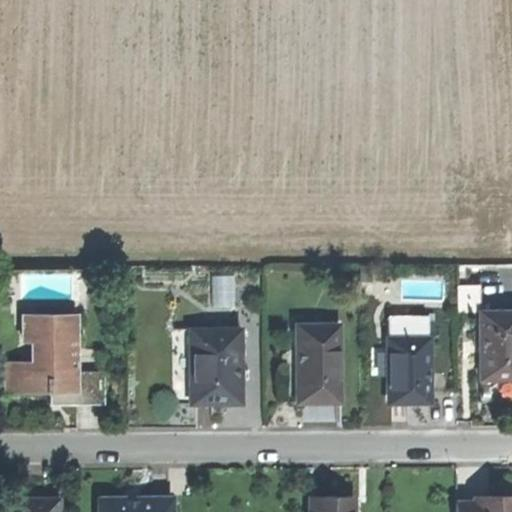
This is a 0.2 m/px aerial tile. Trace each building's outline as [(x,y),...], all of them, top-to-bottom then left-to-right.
[(511,312),(480,313),(481,379),(511,378),(511,312)] [(49,391),(58,390),(76,390),(76,375),(75,313),(39,314),(40,339),(31,339),(32,341),(32,362),(5,362),(5,392),(44,391),(44,393),(50,393),(49,391)] [(22,341),(32,341),(31,339),(40,339),(39,314),(21,315),(22,341)] [(387,335),(427,335),(427,317),(387,317),(387,335)] [(318,402),(339,402),(338,325),(296,325),(296,348),(297,348),(297,366),(301,366),(301,402),(318,402)] [(210,403),(240,403),(240,330),(189,330),(189,380),(195,380),(195,403),(210,403)] [(428,402),(427,335),(387,335),(387,382),(392,382),(392,402),(403,402),(428,402)] [(76,390),(58,390),(58,404),(70,404),(103,403),(103,375),(76,375),(76,390)] [(511,378),(481,379),(481,401),(500,401),(511,400),(511,378)] [(50,404),(58,404),(58,390),(49,391),(50,393),(50,404)] [(456,502),(455,511),(511,511),(511,496),(491,496),(474,496),(474,502),(456,502)] [(309,511),(353,511),(354,497),(327,497),(309,497),(309,511)] [(99,498),(99,511),(171,511),(171,498),(135,498),(99,498)] [(58,511),(59,499),(29,499),(8,499),(7,511),(58,511)]
